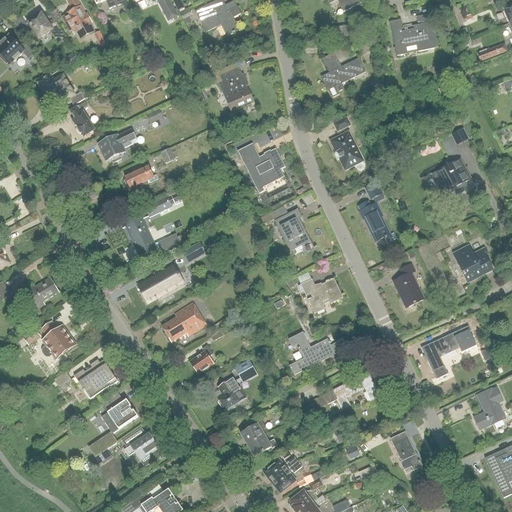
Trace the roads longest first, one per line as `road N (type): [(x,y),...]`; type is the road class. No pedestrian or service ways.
road 1 (residential): [(477,511),(314,182),(275,0)]
road 2 (residential): [(0,130),(42,188),(104,304),(248,511)]
